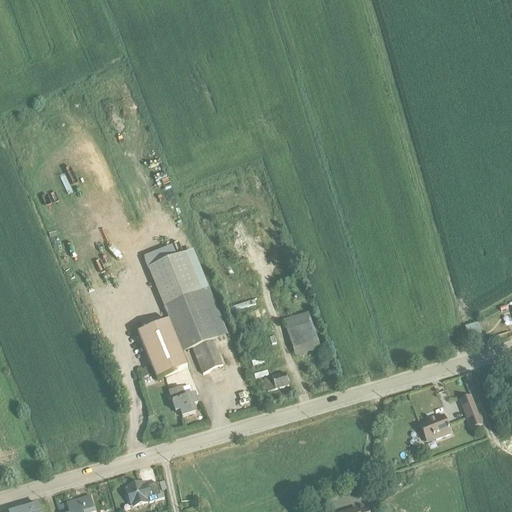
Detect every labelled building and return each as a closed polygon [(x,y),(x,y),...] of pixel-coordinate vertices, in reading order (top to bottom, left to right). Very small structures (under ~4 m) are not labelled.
[(168,172),(156,177),(158,182),(170,178),(168,172)] [(194,252),(148,271),(182,356),(192,352),(203,377),(223,369),(213,344),(228,337),(194,252)] [(236,312),(254,308),(253,302),(234,306),(236,312)] [(309,315),(283,323),(295,360),(321,352),(309,315)] [(168,323),(138,335),(157,382),(188,369),(168,323)] [(478,325),(465,329),(470,346),(483,342),(478,325)] [(150,369),(140,372),(143,380),(153,376),(150,369)] [(267,373),(254,377),(256,381),(268,378),(267,373)] [(285,375),(264,382),(268,395),(289,389),(285,375)] [(185,399),(192,397),(190,388),(183,390),(185,399)] [(185,399),(183,390),(169,394),(176,415),(181,413),(183,420),(196,416),(193,408),(198,407),(195,397),(192,397),(185,399)] [(471,399),(460,403),(471,432),(482,428),(471,399)] [(444,419),(420,428),(423,437),(423,439),(424,443),(426,444),(427,447),(451,438),(444,419)] [(383,467),(377,471),(381,478),(387,473),(383,467)] [(402,476),(388,481),(391,488),(402,484),(400,481),(403,480),(402,476)] [(140,487),(125,491),(127,496),(125,496),(128,506),(129,506),(131,511),(133,510),(133,511),(165,502),(163,497),(161,497),(157,486),(144,490),(145,491),(141,492),(140,487)] [(68,511),(94,511),(91,499),(67,506),(68,511)]
